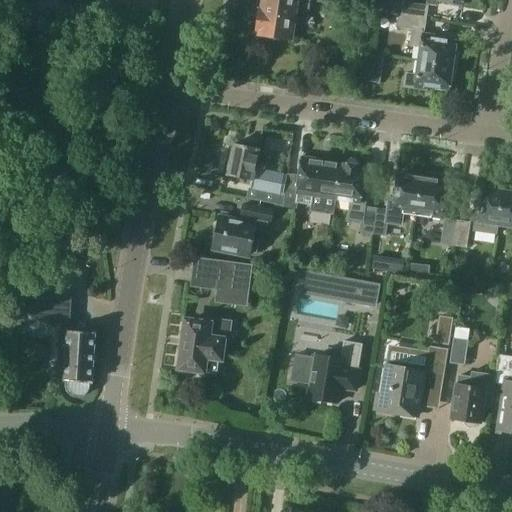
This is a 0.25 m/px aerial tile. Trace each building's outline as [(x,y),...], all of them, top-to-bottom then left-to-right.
[(293,16),(296,16),(296,15),(308,17),(311,2),(327,5),(327,0),(264,0),(262,14),(259,14),(256,34),(258,34),(257,39),(289,43),(293,16)] [(403,4),(401,18),(425,21),(427,8),(403,4)] [(410,46),(421,48),(419,63),(455,68),(458,54),(454,53),(455,44),(433,41),(434,39),(423,37),(425,21),(401,18),(400,28),(412,30),(410,46)] [(369,57),(365,82),(379,85),(383,59),(369,57)] [(405,74),(403,88),(426,92),(426,88),(448,92),(449,83),(453,84),(455,68),(419,63),(417,76),(405,74)] [(264,204),(282,208),(286,178),(287,176),(255,169),(259,152),(233,147),(226,178),(250,183),(249,189),(248,189),(246,200),(264,204)] [(295,207),(311,209),(313,200),(335,203),(341,166),(301,160),(298,180),(286,178),(282,211),(294,213),(295,207)] [(341,166),(335,203),(349,205),(347,221),(360,224),(359,234),(372,236),(376,210),(366,208),(366,204),(360,202),(365,172),(363,172),(363,170),(357,169),(357,168),(357,167),(357,166),(356,165),(356,164),(355,163),(353,162),(352,162),(350,162),(349,163),(348,164),(347,164),(347,165),(346,166),(346,167),(341,166)] [(409,180),(398,178),(393,214),(389,213),(390,212),(376,210),(372,236),(385,237),(387,221),(403,223),(404,215),(404,211),(417,213),(423,178),(409,177),(409,180)] [(424,179),(423,178),(417,213),(430,215),(430,219),(441,221),(446,185),(424,182),(424,179)] [(473,214),(472,225),(474,226),(473,233),(497,236),(498,229),(503,189),(489,187),(488,191),(479,190),(475,215),(473,214)] [(511,190),(503,189),(498,229),(511,230),(511,190)] [(214,230),(212,241),(214,241),(212,251),(250,259),(256,231),(266,233),(267,224),(271,225),(273,211),(243,204),(239,226),(218,221),(216,230),(214,230)] [(444,220),(441,245),(453,247),(456,221),(444,220)] [(467,249),(470,223),(456,221),(453,247),(467,249)] [(248,268),(192,261),(189,288),(245,295),(248,268)] [(20,272),(19,285),(38,286),(39,273),(20,272)] [(338,279),(334,299),(351,302),(373,307),(374,307),(378,287),(338,279)] [(70,314),(71,299),(32,297),(30,324),(59,326),(56,372),(63,372),(63,383),(66,383),(65,390),(68,395),(74,398),(80,398),(85,396),(89,391),(89,384),(92,384),(95,335),(66,333),(65,334),(66,314),(70,314)] [(439,317),(435,344),(448,346),(453,319),(439,317)] [(208,327),(187,324),(180,369),(183,370),(185,374),(195,375),(199,373),(203,373),(203,372),(217,374),(219,362),(220,362),(223,344),(229,345),(232,322),(209,319),(208,327)] [(455,328),(450,365),(464,366),(469,330),(455,328)] [(313,372),(308,371),(306,386),(310,387),(308,400),(336,405),(338,389),(355,392),(358,372),(357,372),(361,346),(343,343),(341,353),(327,350),(326,358),(315,357),(313,372)] [(375,410),(417,417),(420,401),(433,403),(441,356),(410,351),(407,371),(387,367),(382,397),(378,396),(375,410)] [(496,377),(495,384),(497,384),(505,385),(503,400),(498,433),(511,435),(511,357),(499,356),(496,377)] [(456,387),(452,420),(464,422),(466,423),(466,424),(466,425),(467,426),(467,427),(468,427),(469,428),(471,429),(472,429),(473,428),(474,428),(476,427),(476,426),(477,425),(477,424),(479,424),(482,408),(492,410),(495,384),(496,377),(472,374),(471,380),(464,378),(459,378),(458,387),(456,387)]
